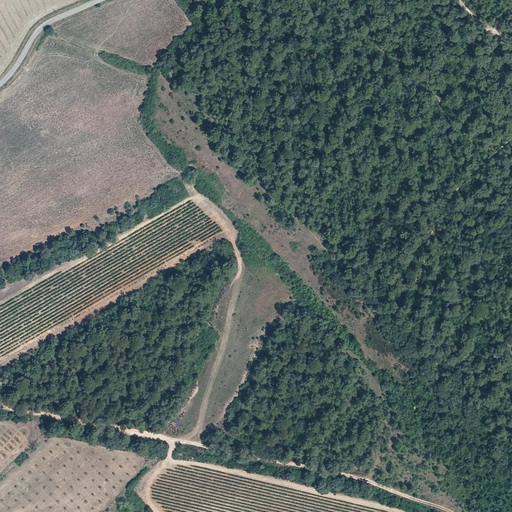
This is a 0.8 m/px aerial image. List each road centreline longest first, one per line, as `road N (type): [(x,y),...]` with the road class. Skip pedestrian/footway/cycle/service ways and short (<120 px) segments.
road 1 (track): [(451,511),(334,470),(0,406)]
road 2 (tertiary): [(100,0),(43,26),(0,86)]
